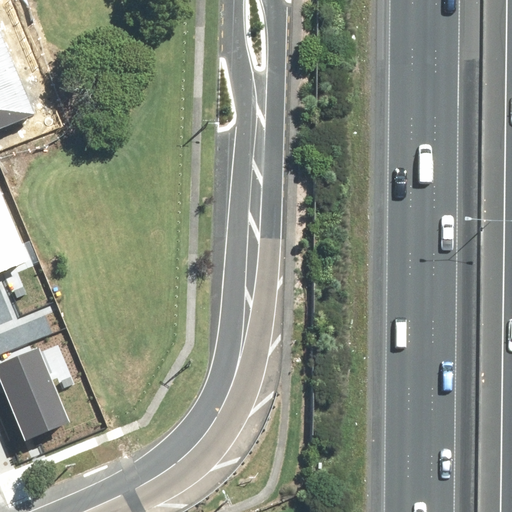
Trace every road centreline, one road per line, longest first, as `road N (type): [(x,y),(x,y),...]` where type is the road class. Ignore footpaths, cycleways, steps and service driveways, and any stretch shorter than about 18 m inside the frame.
road 1 (residential): [(262,0),(251,274),(236,377),(206,435),(171,468),(85,511)]
road 2 (motorway): [(414,511),(418,0)]
